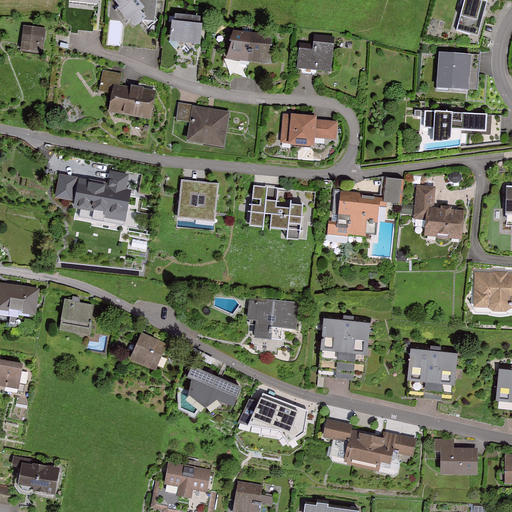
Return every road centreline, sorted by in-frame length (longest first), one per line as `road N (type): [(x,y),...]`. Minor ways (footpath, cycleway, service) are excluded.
road 1 (residential): [(511,438),(317,399),(254,377),(92,290),(0,270)]
road 2 (residential): [(0,128),(180,162),(345,169)]
road 3 (residential): [(345,169),(354,119),(341,107),(232,96),(74,42)]
road 4 (residential): [(345,169),(364,174),(462,160),(478,172),(476,251),(511,261)]
